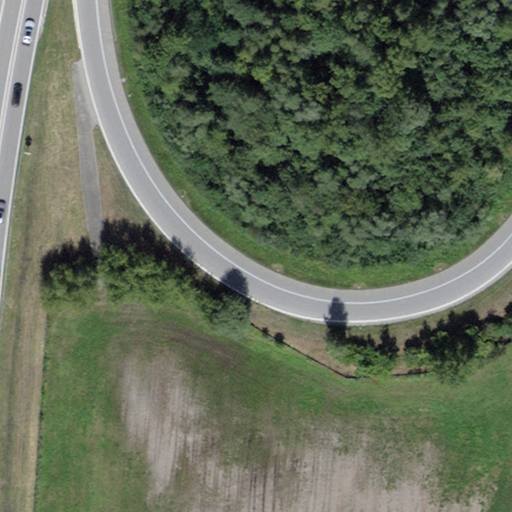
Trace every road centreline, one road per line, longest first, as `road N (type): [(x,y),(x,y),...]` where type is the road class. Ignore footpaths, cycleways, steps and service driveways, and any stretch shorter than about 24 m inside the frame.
road 1 (trunk): [(511,249),(440,297),(367,312),(301,306),(237,279),(186,241),(132,169),(99,84),(86,0)]
road 2 (trunk): [(23,0),(0,130)]
